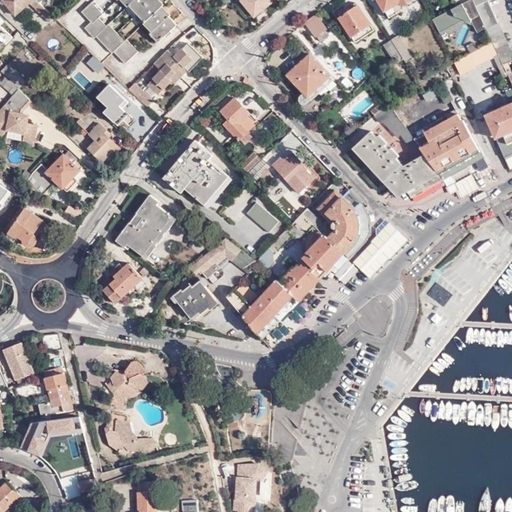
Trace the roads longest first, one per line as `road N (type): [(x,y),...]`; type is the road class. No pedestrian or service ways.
road 1 (residential): [(66,313),(102,328),(282,361),(419,241)]
road 2 (residential): [(62,271),(183,111),(236,59)]
road 3 (residential): [(236,59),(419,241)]
